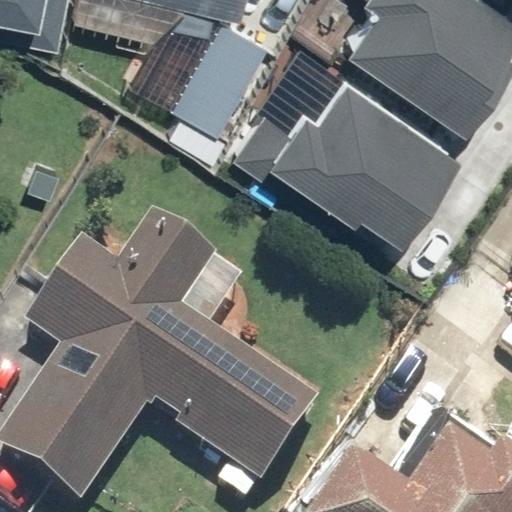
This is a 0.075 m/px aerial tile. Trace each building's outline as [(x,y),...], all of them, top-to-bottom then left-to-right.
[(0,0),(0,13),(56,24),(60,0),(0,0)] [(163,0),(226,14),(229,0),(163,0)] [(511,0),(358,0),(340,29),(463,109),(511,33),(511,28),(501,22),(511,3),(511,0)] [(258,83),(222,139),(336,213),(353,187),(394,214),(447,132),(335,60),(313,94),(294,81),(283,98),(258,83)] [(51,356),(0,432),(0,463),(69,510),(135,413),(244,489),(300,408),(189,333),(227,276),(195,255),(156,228),(155,229),(143,220),(106,275),(73,253),(17,333),(51,356)] [(382,511),(329,475),(303,511),(511,511),(511,491),(479,470),(469,484),(426,455),(387,511),(382,511)]
